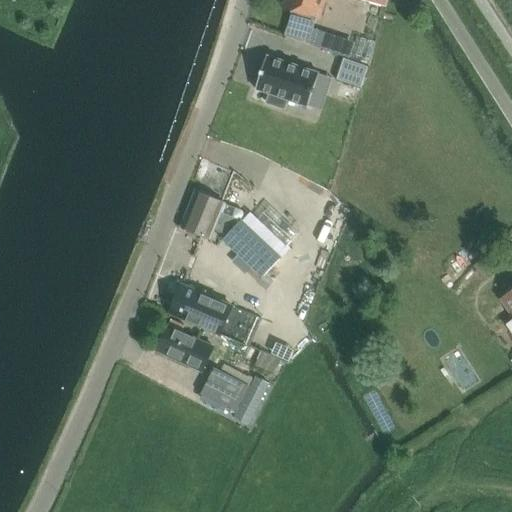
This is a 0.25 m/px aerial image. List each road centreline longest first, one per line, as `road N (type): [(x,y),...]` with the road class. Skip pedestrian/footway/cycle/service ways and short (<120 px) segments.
road 1 (residential): [(37,511),(155,245),(244,0)]
road 2 (unclassified): [(511,117),(438,0)]
